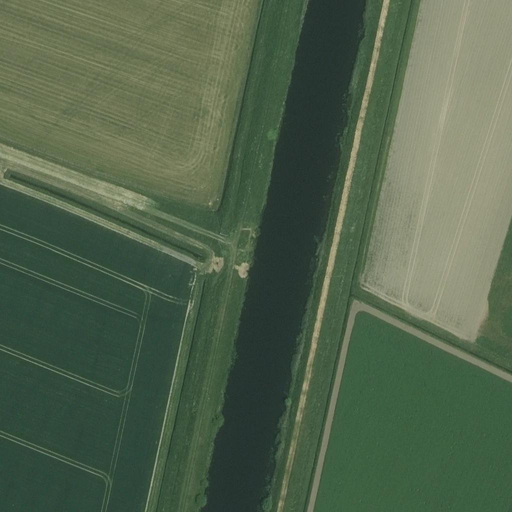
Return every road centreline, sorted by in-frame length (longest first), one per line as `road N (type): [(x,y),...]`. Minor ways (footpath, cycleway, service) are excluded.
road 1 (track): [(234,244),(179,511)]
road 2 (track): [(234,244),(0,154)]
